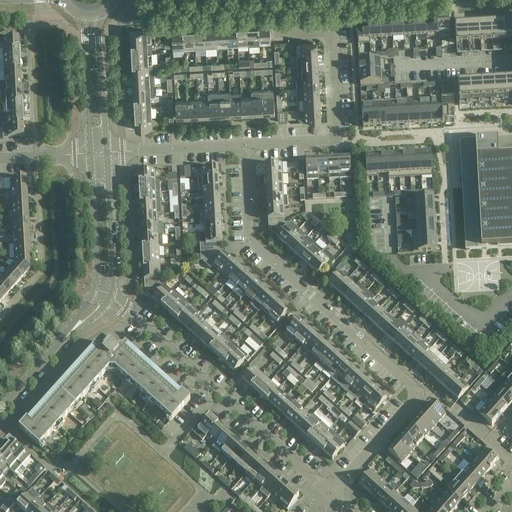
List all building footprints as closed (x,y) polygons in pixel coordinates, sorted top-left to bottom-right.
[(448,14),(436,15),(438,35),(449,35),(448,14)] [(426,36),(438,35),(436,15),(425,16),(426,36)] [(402,17),(403,37),(415,37),(414,16),(402,17)] [(414,16),(415,37),(426,36),(425,16),(414,16)] [(391,18),(392,38),(403,37),(402,17),(391,18)] [(368,19),(369,39),(381,38),(379,18),(368,19)] [(379,18),(381,38),(392,38),(391,18),(379,18)] [(356,19),(357,40),(369,39),(368,19),(356,19)] [(511,42),(511,22),(503,23),(504,43),(511,42)] [(504,43),(503,23),(491,24),(492,43),(504,43)] [(270,24),(259,25),(260,42),(271,41),(270,24)] [(492,43),(491,24),(479,25),(480,44),(492,43)] [(259,25),(248,26),(249,46),(260,45),(260,42),(259,25)] [(468,45),(467,25),(455,26),(456,45),(468,45)] [(480,44),(479,25),(467,25),(468,45),(480,44)] [(238,47),(237,26),(226,27),(227,47),(227,52),(234,52),(233,47),(238,47)] [(249,46),(248,26),(237,26),(238,47),(249,46)] [(215,27),(204,28),(205,48),(216,48),(215,27)] [(226,27),(215,27),(216,48),(227,47),(226,27)] [(194,28),(183,29),(184,50),(195,49),(194,28)] [(204,28),(194,28),(195,49),(205,48),(204,28)] [(183,29),(171,30),(172,46),(173,50),(184,50),(183,29)] [(130,32),(131,43),(151,42),(151,31),(130,32)] [(2,39),(3,46),(0,45),(0,50),(3,50),(19,49),(19,38),(2,39)] [(152,53),(151,42),(131,43),(131,54),(152,53)] [(300,44),(296,45),(297,56),(317,55),(317,43),(300,44)] [(19,49),(3,50),(3,61),(20,60),(19,49)] [(153,64),(152,53),(131,54),(132,65),(149,64),(153,64)] [(317,55),(297,56),(297,67),(318,66),(317,55)] [(20,60),(3,61),(4,72),(21,71),(20,60)] [(380,72),(379,60),(359,62),(359,73),(380,72)] [(149,64),(132,65),(133,76),(149,75),(149,64)] [(318,66),(297,67),(301,67),(302,77),(319,76),(318,66)] [(21,71),(4,72),(5,82),(21,81),(21,71)] [(380,84),(380,72),(359,73),(360,85),(380,84)] [(154,74),(149,75),(133,76),(133,86),(150,86),(155,85),(154,74)] [(319,76),(302,77),(296,78),(297,88),(319,87),(319,76)] [(507,80),(495,81),(496,103),(508,102),(507,80)] [(21,81),(5,82),(5,89),(0,88),(0,93),(5,93),(22,92),(21,81)] [(495,81),(483,82),(484,104),(496,103),(495,81)] [(471,82),(458,83),(459,105),(472,104),(471,82)] [(483,82),(471,82),(472,104),(484,104),(483,82)] [(150,86),(133,86),(134,97),(150,96),(150,86)] [(320,98),(319,87),(297,88),(297,99),(320,98)] [(263,114),(262,91),(251,92),(251,98),(252,114),(263,114)] [(275,113),(274,96),(273,91),(262,91),(263,114),(275,113)] [(22,92),(5,93),(6,104),(22,103),(22,92)] [(229,94),(230,99),(231,115),(242,115),(241,98),(240,93),(230,94),(229,94)] [(230,94),(229,94),(219,94),(219,99),(220,116),(231,115),(230,99),(230,94)] [(150,96),(134,97),(134,108),(151,107),(150,96)] [(251,98),(241,98),(242,115),(252,114),(251,98)] [(320,98),(303,99),(304,109),(304,110),(320,109),(320,98)] [(219,99),(208,100),(209,116),(220,116),(219,99)] [(197,100),(187,101),(188,118),(198,117),(197,100)] [(208,100),(197,100),(198,117),(209,116),(208,100)] [(187,101),(175,102),(176,118),(188,118),(187,101)] [(441,102),(430,103),(431,123),(442,123),(441,102)] [(453,102),(441,102),(442,123),(454,122),(453,102)] [(22,103),(6,104),(6,115),(23,114),(22,103)] [(430,103),(419,104),(420,124),(431,123),(430,103)] [(407,104),(396,105),(397,125),(408,125),(407,104)] [(419,104),(407,104),(408,125),(420,124),(419,104)] [(396,105),(384,106),(386,126),(397,125),(396,105)] [(361,107),(362,127),(374,127),(373,106),(361,107)] [(384,106),(373,106),(374,127),(386,126),(384,106)] [(151,107),(134,108),(135,119),(151,118),(151,107)] [(320,109),(304,110),(304,109),(300,109),(300,121),(321,120),(320,109)] [(278,122),(287,122),(286,110),(277,111),(278,122)] [(23,114),(6,115),(7,126),(24,125),(23,114)] [(151,118),(135,119),(136,130),(152,129),(151,118)] [(24,125),(7,126),(8,137),(24,136),(24,125)] [(419,154),(420,172),(432,172),(431,153),(419,154)] [(409,155),(410,173),(420,172),(419,154),(409,155)] [(387,156),(388,174),(399,174),(398,155),(387,156)] [(398,155),(399,174),(410,173),(409,155),(398,155)] [(511,155),(460,158),(465,250),(482,250),(482,247),(511,245),(511,155)] [(365,157),(366,175),(377,175),(376,156),(365,157)] [(376,156),(377,175),(388,174),(387,156),(376,156)] [(351,178),(350,158),(338,159),(339,179),(351,178)] [(328,159),(317,160),(318,176),(328,176),(328,159)] [(339,179),(338,159),(328,159),(328,176),(329,179),(339,179)] [(318,176),(317,160),(305,160),(307,181),(318,180),(318,176)] [(265,165),(265,176),(282,175),(281,164),(265,165)] [(201,168),(202,179),(218,178),(218,167),(201,168)] [(138,172),(138,183),(155,182),(154,171),(138,172)] [(282,175),(265,176),(266,187),(283,186),(282,175)] [(10,178),(10,189),(27,188),(26,177),(10,178)] [(219,189),(218,178),(202,179),(197,180),(198,190),(202,190),(219,189)] [(155,182),(138,183),(139,194),(159,193),(159,182),(155,182)] [(283,186),(266,187),(267,198),(283,197),(283,186)] [(27,188),(10,189),(11,199),(27,199),(27,188)] [(219,189),(202,190),(203,201),(220,200),(219,189)] [(159,193),(139,194),(140,205),(160,203),(159,193)] [(283,197),(267,198),(267,209),(284,208),(283,197)] [(415,198),(415,209),(434,208),(433,197),(415,198)] [(27,199),(11,199),(12,210),(28,209),(27,199)] [(220,200),(203,201),(204,212),(220,211),(220,200)] [(160,203),(140,205),(140,215),(157,215),(160,214),(160,203)] [(284,208),(267,209),(268,220),(269,230),(284,223),(284,219),(284,208)] [(415,209),(416,220),(434,219),(434,208),(415,209)] [(28,209),(12,210),(12,220),(29,219),(28,209)] [(220,211),(204,212),(199,212),(200,223),(221,222),(220,211)] [(157,215),(140,215),(141,226),(157,225),(157,215)] [(29,219),(12,220),(13,231),(29,230),(29,219)] [(416,220),(416,231),(435,230),(434,219),(416,220)] [(221,222),(204,223),(205,234),(221,233),(221,222)] [(284,223),(269,230),(269,231),(277,238),(285,246),(299,230),(290,223),(287,226),(284,223)] [(157,225),(141,226),(141,237),(158,236),(157,225)] [(29,230),(13,231),(13,241),(30,240),(29,230)] [(299,230),(285,246),(293,253),(307,238),(299,230)] [(416,231),(417,242),(436,241),(435,230),(416,231)] [(222,244),(221,233),(205,234),(199,234),(201,260),(220,251),(220,244),(222,244)] [(162,236),(158,236),(141,237),(142,248),(159,247),(163,247),(162,236)] [(307,238),(293,253),(301,260),(315,245),(307,238)] [(30,240),(13,241),(14,251),(30,251),(30,240)] [(417,242),(418,253),(436,252),(436,241),(417,242)] [(309,267),(323,252),(315,245),(301,260),(309,267)] [(159,247),(142,248),(143,259),(159,258),(159,247)] [(331,265),(334,262),(334,259),(324,250),(323,252),(309,267),(318,275),(329,263),(331,265)] [(30,251),(14,251),(14,262),(31,268),(30,251)] [(220,273),(231,261),(220,251),(201,260),(211,269),(213,267),(220,273)] [(159,258),(143,259),(143,270),(160,269),(159,258)] [(364,271),(367,268),(357,259),(354,262),(364,271)] [(231,261),(220,273),(228,280),(239,268),(231,261)] [(14,262),(7,270),(19,281),(31,268),(14,262)] [(239,268),(228,280),(236,288),(248,275),(239,268)] [(160,269),(143,270),(144,281),(144,292),(160,284),(160,280),(160,269)] [(19,281),(7,270),(0,278),(13,289),(19,281)] [(183,275),(186,279),(185,281),(189,285),(192,282),(187,278),(189,275),(185,272),(183,275)] [(328,284),(336,292),(347,279),(339,272),(328,284)] [(248,275),(236,288),(245,295),(256,283),(248,275)] [(13,289),(0,278),(0,291),(6,297),(13,289)] [(347,279),(336,292),(344,299),(355,287),(347,279)] [(256,283),(245,295),(253,302),(264,290),(256,283)] [(352,306),(366,291),(358,283),(355,287),(344,299),(352,306)] [(163,287),(160,284),(144,292),(153,299),(152,299),(161,307),(172,294),(164,287),(163,287)] [(258,312),(272,297),(264,290),(253,302),(250,305),(258,312)] [(169,314),(183,298),(175,291),(172,294),(161,307),(169,314)] [(360,313),(372,301),(375,298),(366,291),(352,306),(360,313)] [(272,297),(261,309),(269,317),(280,304),(272,297)] [(177,321),(191,306),(183,298),(169,314),(177,321)] [(372,301),(360,313),(369,321),(380,308),(372,301)] [(280,304),(269,317),(277,324),(288,312),(280,304)] [(185,328),(196,316),(199,313),(191,306),(177,321),(185,328)] [(222,315),(225,311),(220,306),(217,310),(222,315)] [(380,308),(369,321),(377,328),(388,316),(380,308)] [(196,316),(185,328),(193,336),(204,323),(196,316)] [(388,316),(377,328),(385,335),(396,323),(388,316)] [(292,342),(294,339),(305,327),(297,319),(283,334),(292,342)] [(204,323),(193,336),(201,343),(212,331),(204,323)] [(396,323),(385,335),(393,342),(404,330),(396,323)] [(305,327),(294,339),(302,346),(313,334),(305,327)] [(404,330),(393,342),(401,350),(412,337),(404,330)] [(212,331),(201,343),(209,350),(221,338),(212,331)] [(313,334),(302,346),(310,354),(321,341),(313,334)] [(409,357),(423,341),(415,334),(412,337),(401,350),(409,357)] [(27,419),(19,428),(39,447),(109,369),(114,368),(172,420),(190,400),(181,392),(178,396),(138,360),(141,358),(125,344),(123,346),(110,335),(98,348),(95,345),(81,361),(84,363),(31,423),(27,419)] [(218,357),(231,342),(223,335),(221,338),(209,350),(218,357)] [(249,339),(260,348),(263,345),(252,335),(249,339)] [(321,341),(310,354),(318,361),(329,349),(321,341)] [(417,364),(428,352),(431,348),(423,341),(409,357),(417,364)] [(231,342),(218,357),(226,365),(239,349),(231,342)] [(460,358),(463,354),(454,346),(451,349),(460,358)] [(239,349),(226,365),(234,372),(245,360),(247,362),(250,359),(239,349)] [(324,371),(337,356),(329,349),(318,361),(316,363),(324,371)] [(428,352),(417,364),(425,371),(436,359),(428,352)] [(332,378),(345,363),(337,356),(324,371),(332,378)] [(436,359),(425,371),(433,379),(444,366),(436,359)] [(476,372),(479,369),(470,360),(467,364),(476,372)] [(339,386),(353,370),(345,363),(332,378),(331,379),(339,386)] [(444,366),(433,379),(441,386),(452,373),(444,366)] [(242,380),(251,387),(262,375),(253,367),(242,380)] [(347,393),(362,378),(353,370),(339,386),(347,393)] [(452,373),(441,386),(449,393),(460,381),(452,373)] [(262,375),(251,387),(259,394),(270,382),(262,375)] [(356,400),(370,385),(362,378),(347,393),(355,401),(356,400)] [(460,381),(449,393),(458,401),(469,388),(460,381)] [(270,382),(259,394),(267,402),(278,389),(270,382)] [(511,385),(507,382),(500,390),(511,400),(511,385)] [(364,407),(378,392),(370,385),(356,400),(364,407)] [(278,389),(267,402),(275,409),(286,397),(278,389)] [(511,403),(511,400),(500,390),(493,398),(506,410),(511,403)] [(378,392),(364,407),(372,415),(386,400),(378,392)] [(286,397),(275,409),(283,416),(294,404),(286,397)] [(506,410),(493,398),(486,406),(499,418),(506,410)] [(432,402),(424,411),(438,423),(445,414),(432,402)] [(294,404),(283,416),(291,424),(302,411),(294,404)] [(499,418),(486,406),(478,414),(491,426),(499,418)] [(302,411),(291,424),(299,431),(310,418),(302,411)] [(438,423),(424,411),(417,419),(431,431),(438,423)] [(307,438),(321,423),(313,415),(310,418),(299,431),(307,438)] [(197,430),(205,438),(217,424),(209,417),(197,430)] [(354,418),(352,421),(362,430),(365,426),(354,418)] [(431,431),(417,419),(410,427),(423,439),(431,431)] [(315,445),(329,430),(321,423),(307,438),(315,445)] [(217,424),(205,438),(214,445),(226,432),(217,424)] [(423,439),(410,427),(403,435),(416,447),(423,439)] [(329,430),(315,445),(323,453),(337,437),(329,430)] [(226,432),(214,445),(222,452),(234,439),(226,432)] [(416,447),(403,435),(395,443),(409,455),(416,447)] [(337,437),(323,453),(332,460),(346,445),(337,437)] [(234,439),(222,452),(230,459),(242,446),(234,439)] [(9,440),(2,448),(17,462),(24,454),(9,440)] [(409,455),(395,443),(388,452),(401,464),(409,455)] [(242,446),(230,459),(238,467),(250,453),(242,446)] [(17,462),(2,448),(0,450),(0,461),(10,470),(17,462)] [(484,449),(477,458),(490,470),(498,461),(484,449)] [(250,453),(238,467),(246,474),(258,461),(250,453)] [(490,470),(477,458),(469,466),(483,478),(490,470)] [(10,470),(0,461),(0,475),(2,478),(10,470)] [(258,461),(246,474),(254,481),(266,468),(258,461)] [(34,470),(37,472),(33,476),(36,479),(45,470),(39,464),(34,470)] [(469,466),(462,474),(476,486),(483,478),(469,466)] [(266,468),(254,481),(262,488),(274,475),(266,468)] [(359,484),(367,492),(379,478),(371,471),(359,484)] [(476,486),(462,474),(455,482),(468,494),(476,486)] [(268,498),(282,482),(274,475),(262,488),(260,491),(268,498)] [(218,480),(227,488),(230,485),(221,476),(218,480)] [(379,478),(367,492),(375,499),(387,486),(379,478)] [(282,482),(270,496),(278,503),(290,490),(282,482)] [(468,494),(455,482),(448,490),(461,502),(468,494)] [(387,486),(375,499),(383,506),(395,493),(387,486)] [(29,492),(17,506),(23,511),(26,511),(40,497),(31,490),(29,492)] [(290,490),(278,503),(287,510),(299,497),(290,490)] [(448,490),(440,498),(454,510),(461,502),(448,490)] [(395,493),(383,506),(389,511),(392,511),(403,500),(395,493)] [(40,497),(26,511),(40,511),(45,507),(37,500),(40,497)] [(452,511),(454,510),(440,498),(433,506),(439,511),(452,511)] [(10,499),(1,509),(4,511),(6,511),(15,504),(10,499)] [(403,500),(392,511),(407,511),(411,507),(403,500)]
